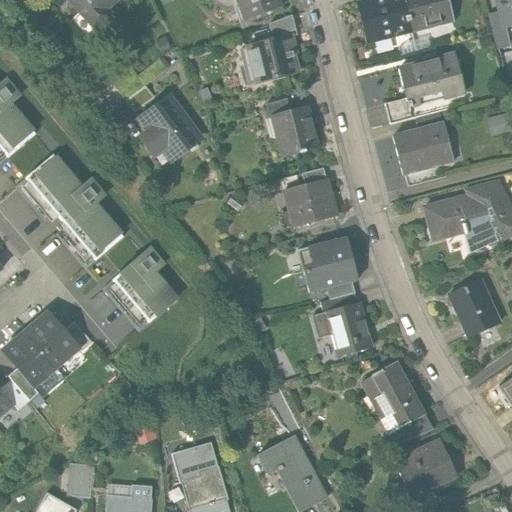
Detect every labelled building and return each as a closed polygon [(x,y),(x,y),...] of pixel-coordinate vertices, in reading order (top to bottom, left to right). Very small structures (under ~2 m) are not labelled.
[(67,0),(64,3),(96,37),(114,21),(105,12),(118,0),(67,0)] [(233,0),(241,23),(280,9),(276,0),(233,0)] [(369,44),(410,33),(401,0),(372,0),(358,4),(369,44)] [(445,0),(401,0),(410,33),(451,22),(445,0)] [(511,0),(496,0),(500,13),(504,30),(511,28),(511,0)] [(283,20),(280,9),(241,23),(245,33),(266,26),(283,20)] [(509,48),(504,30),(500,13),(488,16),(497,51),(509,48)] [(295,36),(290,17),(283,20),(266,26),(270,43),(290,38),(295,36)] [(490,47),(487,36),(477,40),(480,50),(490,47)] [(244,49),(254,87),(297,76),(292,56),(295,56),(290,38),(270,43),(244,49)] [(511,52),(500,55),(504,71),(511,68),(511,52)] [(452,56),(398,70),(406,100),(408,111),(463,96),(452,56)] [(1,87),(0,85),(0,152),(7,161),(39,136),(14,105),(27,95),(12,78),(1,87)] [(411,121),(408,111),(406,100),(384,106),(389,127),(411,121)] [(169,103),(143,123),(151,134),(142,141),(154,157),(161,152),(168,162),(197,140),(169,103)] [(265,108),(268,119),(288,114),(286,103),(265,108)] [(306,110),(288,114),(268,119),(279,160),(317,151),(306,110)] [(486,122),(490,138),(510,133),(506,117),(486,122)] [(451,164),(440,125),(391,139),(402,178),(451,164)] [(85,187),(54,150),(24,176),(90,255),(115,235),(93,209),(109,196),(95,179),(85,187)] [(300,176),(303,188),(325,182),(322,170),(300,176)] [(277,217),(281,232),(334,218),(325,182),(303,188),(282,194),(287,214),(277,217)] [(430,244),(463,237),(467,257),(511,237),(511,215),(497,183),(462,192),(465,198),(421,210),(430,244)] [(232,197),(226,206),(236,213),(243,205),(232,197)] [(343,242),(297,254),(307,294),(354,282),(343,242)] [(187,297),(150,250),(112,280),(149,326),(187,297)] [(500,325),(480,282),(447,297),(466,340),(500,325)] [(318,304),(322,317),(357,307),(353,295),(318,304)] [(369,352),(357,307),(322,317),(334,361),(369,352)] [(53,313),(28,333),(61,373),(86,352),(53,313)] [(61,373),(28,333),(4,353),(37,392),(61,373)] [(394,365),(359,385),(387,437),(422,417),(394,365)] [(511,380),(497,391),(511,413),(511,380)] [(0,389),(0,418),(15,406),(0,389)] [(184,427),(181,418),(169,422),(171,430),(184,427)] [(294,440),(255,460),(265,480),(274,475),(293,511),(305,511),(326,501),(294,440)] [(454,482),(437,444),(391,465),(408,503),(454,482)] [(179,484),(187,511),(227,511),(224,501),(225,501),(216,469),(197,475),(198,479),(179,484)] [(42,494),(41,501),(36,498),(27,511),(70,511),(75,505),(88,505),(87,471),(74,470),(64,471),(57,473),(52,477),(48,482),(45,487),(42,494)] [(105,499),(103,511),(148,511),(149,502),(105,499)]
